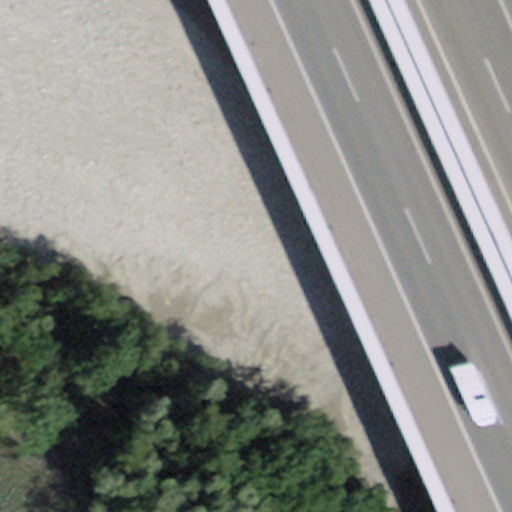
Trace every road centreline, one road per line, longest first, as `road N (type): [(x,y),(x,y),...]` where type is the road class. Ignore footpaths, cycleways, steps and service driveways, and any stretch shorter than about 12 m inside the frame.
road 1 (motorway): [(310,0),(511,454)]
road 2 (motorway): [(511,118),(458,0)]
